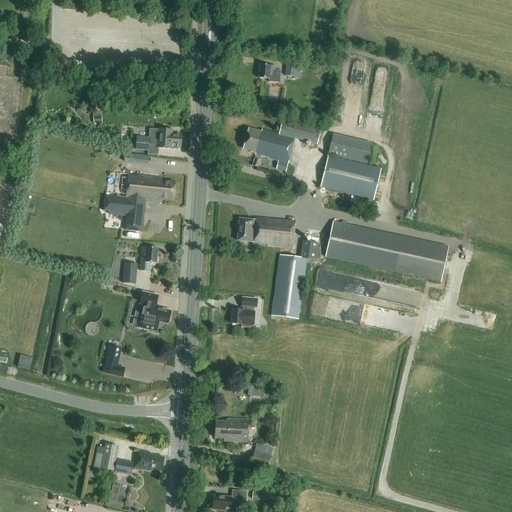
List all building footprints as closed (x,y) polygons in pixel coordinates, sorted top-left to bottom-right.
[(302,65),(286,63),(285,76),(301,78),(302,65)] [(279,83),(280,71),(275,71),(275,66),(260,65),(259,79),(269,80),(269,83),(279,83)] [(285,172),(293,139),(317,145),(321,130),(282,120),(278,135),(261,131),(261,133),(249,130),(243,149),(252,152),(252,153),(256,154),(255,156),(278,161),(276,170),(285,172)] [(172,135),(173,131),(158,129),(158,130),(149,129),(148,138),(136,137),(135,150),(148,151),(147,155),(158,156),(158,148),(162,148),(162,149),(170,149),(170,150),(178,150),(178,147),(180,147),(181,136),(172,135)] [(333,134),(328,155),(367,165),(372,144),(370,144),(370,146),(365,145),(366,142),(333,134)] [(138,163),(139,155),(128,154),(127,162),(138,163)] [(381,169),(327,156),(320,188),(373,201),(381,169)] [(162,178),(127,174),(125,199),(127,199),(124,230),(142,232),(145,201),(161,203),(162,200),(173,201),(175,182),(161,181),(162,178)] [(122,213),(123,198),(105,196),(103,211),(122,213)] [(292,250),(295,222),(256,218),(256,221),(239,220),(237,241),(253,243),(253,246),(292,250)] [(325,258),(440,283),(448,247),(346,225),(347,222),(342,221),(341,224),(333,222),(325,258)] [(279,255),(271,316),(299,320),(307,259),(316,261),(318,243),(302,241),(300,258),(279,255)] [(142,248),(141,263),(140,272),(149,272),(150,264),(156,264),(158,249),(142,248)] [(123,283),(135,284),(137,264),(124,263),(123,283)] [(140,305),(143,306),(138,326),(157,331),(159,322),(168,324),(171,312),(155,308),(158,297),(143,293),(140,305)] [(231,324),(241,325),(241,328),(251,329),(251,326),(253,326),(254,313),(253,312),(254,309),(256,309),(257,301),(242,299),(242,308),(243,308),(243,311),(232,310),(231,324)] [(124,368),(116,366),(121,349),(109,346),(103,372),(122,377),(124,368)] [(248,443),(249,420),(228,419),(228,420),(224,420),(224,422),(216,421),(215,433),(214,434),(214,436),(215,437),(215,438),(224,439),(223,441),(248,443)] [(97,447),(93,468),(113,472),(118,447),(105,444),(104,448),(97,447)] [(161,472),(164,458),(151,455),(151,454),(139,451),(135,469),(151,472),(152,470),(161,472)] [(270,457),(254,452),(251,464),(267,468),(270,457)] [(131,475),(133,463),(117,460),(115,472),(131,475)] [(292,493),(253,489),(252,499),(275,502),(275,501),(291,503),(292,493)] [(229,511),(235,511),(239,511),(241,500),(245,500),(246,493),(232,491),(232,498),(214,496),(214,503),(212,503),(212,507),(213,508),(213,510),(223,511),(224,511),(227,511),(228,511),(229,511)]
